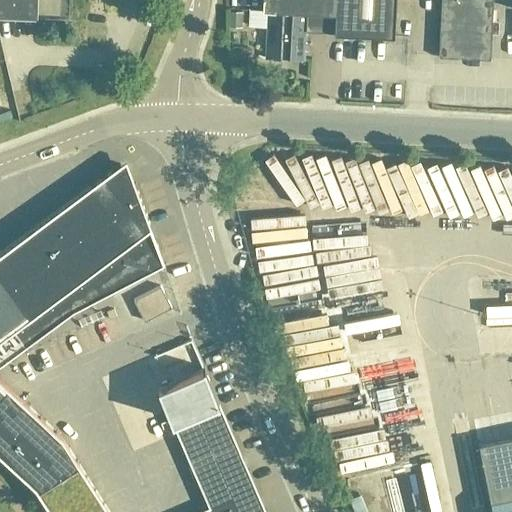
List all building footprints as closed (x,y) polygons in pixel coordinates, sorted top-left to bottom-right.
[(0,0),(0,16),(38,18),(38,0),(0,0)] [(269,10),(308,12),(322,13),(335,13),(334,34),(393,37),(394,0),(264,0),(264,9),(269,10)] [(499,21),(493,21),(494,0),(441,0),(439,57),(492,59),(493,35),(498,35),(499,21)] [(306,60),(307,32),(308,12),(269,10),(266,58),(306,60)] [(369,41),(368,66),(403,67),(404,42),(369,41)] [(355,211),(366,207),(346,155),(334,160),(355,211)] [(126,160),(0,252),(0,455),(35,487),(49,511),(108,511),(61,437),(0,380),(0,365),(72,313),(165,265),(126,160)] [(328,271),(273,272),(274,287),(329,285),(328,271)] [(405,274),(349,282),(371,430),(362,431),(364,448),(418,440),(415,421),(427,419),(405,274)] [(134,300),(145,320),(171,307),(160,286),(134,300)] [(204,369),(157,389),(173,426),(220,406),(204,369)] [(511,511),(511,437),(479,445),(492,511),(511,511)] [(411,488),(419,479),(410,470),(401,480),(411,488)]
